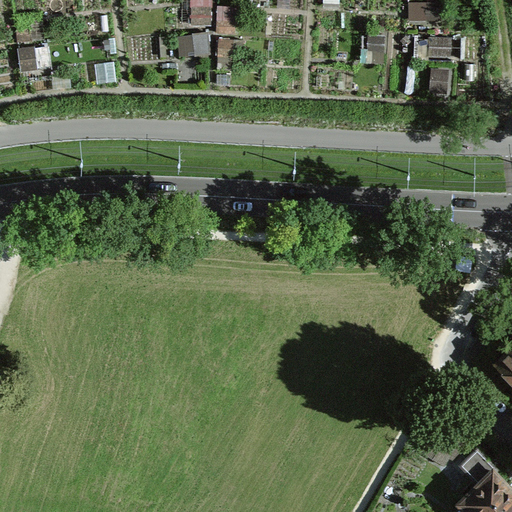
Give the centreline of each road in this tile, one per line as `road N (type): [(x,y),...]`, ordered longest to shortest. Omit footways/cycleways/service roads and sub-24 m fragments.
road 1 (secondary): [(0,209),(112,196),(511,210)]
road 2 (residential): [(511,249),(465,322),(453,358),(468,389),(511,433)]
road 3 (track): [(498,0),(511,147)]
